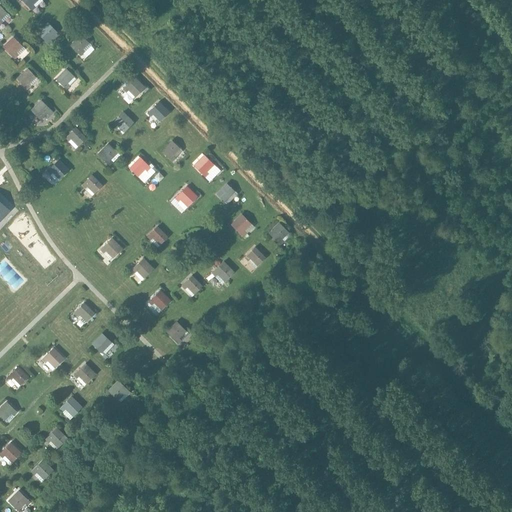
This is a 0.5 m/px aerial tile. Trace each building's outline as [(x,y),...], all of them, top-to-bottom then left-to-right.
[(21,0),(31,11),(34,7),(32,5),(37,0),(21,0)] [(71,0),(78,8),(85,3),(82,0),(71,0)] [(38,34),(49,45),(52,42),(49,39),(57,32),(48,23),(38,34)] [(71,46),(80,56),(83,53),(81,50),(88,43),(81,36),(71,46)] [(3,48),(14,59),(17,56),(15,54),(22,47),(13,38),(3,48)] [(56,80),(66,90),(69,87),(67,84),(74,77),(66,69),(56,80)] [(17,79),(27,90),(30,87),(28,84),(35,78),(28,70),(17,79)] [(126,93),(128,90),(135,98),(144,88),(134,78),(123,90),(126,93)] [(31,111),(40,120),(47,113),(49,115),(52,112),(41,101),(31,111)] [(150,117),(153,114),(160,122),(169,113),(159,102),(147,114),(150,117)] [(112,124),(115,127),(117,125),(124,132),(133,123),(123,113),(112,124)] [(69,141),(71,139),(78,146),(85,139),(75,128),(66,138),(69,141)] [(162,152),(172,161),(175,158),(172,156),(179,149),(172,141),(162,152)] [(99,156),(109,166),(112,162),(110,160),(117,153),(109,146),(99,156)] [(194,166),(205,177),(208,174),(206,172),(213,165),(204,156),(194,166)] [(130,168),(137,176),(144,169),(147,171),(150,168),(140,158),(130,168)] [(47,171),(50,175),(52,172),(59,179),(68,171),(58,160),(47,171)] [(82,185),(85,188),(87,186),(94,193),(102,186),(91,176),(82,185)] [(217,194),(224,202),(234,191),(227,184),(217,194)] [(178,201),(181,199),(188,206),(197,197),(186,187),(175,198),(178,201)] [(0,219),(9,211),(0,202),(0,219)] [(231,225),(242,236),(245,234),(243,231),(250,224),(242,215),(231,225)] [(15,234),(25,227),(23,226),(26,224),(21,217),(9,226),(15,234)] [(269,234),(280,245),(283,242),(280,240),(288,232),(279,224),(269,234)] [(150,240),(153,238),(160,245),(167,237),(157,227),(147,237),(150,240)] [(100,250),(103,253),(106,251),(113,258),(122,249),(112,239),(100,250)] [(4,244),(0,247),(5,254),(10,251),(4,244)] [(47,269),(59,258),(48,246),(36,256),(47,269)] [(248,261),(250,258),(257,265),(265,258),(254,248),(245,258),(248,261)] [(276,266),(285,278),(296,269),(287,257),(276,266)] [(134,273),(136,271),(144,278),(153,269),(143,259),(131,270),(134,273)] [(212,274),(215,277),(217,274),(224,282),(233,273),(223,262),(212,274)] [(185,289),(187,287),(194,294),(202,287),(191,276),(182,286),(185,289)] [(148,302),(151,305),(154,303),(161,310),(170,301),(160,291),(148,302)] [(76,318),(78,315),(85,323),(94,314),(83,304),(73,315),(76,318)] [(166,332),(177,344),(180,341),(178,338),(185,331),(177,322),(166,332)] [(92,344),(101,353),(111,343),(102,334),(92,344)] [(45,363),(48,361),(55,368),(64,359),(53,349),(42,360),(45,363)] [(77,379),(79,376),(86,383),(95,375),(85,364),(74,375),(77,379)] [(11,380),(13,378),(20,385),(28,378),(17,367),(8,377),(11,380)] [(108,391),(117,400),(124,393),(126,395),(129,392),(118,381),(108,391)] [(63,411),(65,409),(73,416),(82,407),(71,397),(60,408),(63,411)] [(0,409),(0,416),(4,420),(11,413),(13,415),(16,412),(6,403),(0,409)] [(48,443),(51,440),(58,448),(67,439),(56,429),(45,440),(48,443)] [(0,455),(2,457),(4,455),(12,462),(21,453),(10,443),(0,453),(0,455)] [(31,471),(34,474),(37,472),(44,479),(53,470),(42,460),(31,471)] [(90,482),(78,493),(89,504),(95,498),(96,499),(101,494),(90,482)] [(8,502),(17,510),(24,503),(27,505),(30,502),(18,491),(8,502)]
